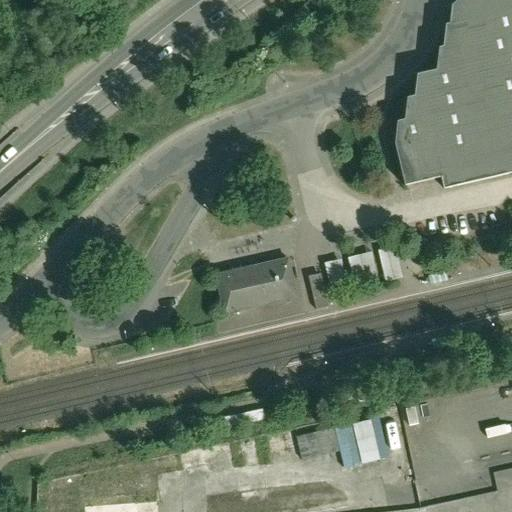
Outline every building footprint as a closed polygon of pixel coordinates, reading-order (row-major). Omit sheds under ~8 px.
[(511,0),(440,0),(440,16),(435,19),(434,38),(429,42),(428,61),(428,65),(407,68),(404,90),(392,91),(384,135),(397,179),(432,169),(434,182),(511,161),(511,0)] [(349,288),(397,279),(391,246),(371,250),(371,251),(343,257),(349,288)] [(215,271),(224,312),(298,295),(289,255),(215,271)] [(324,273),(318,274),(310,276),(317,308),(325,307),(331,306),(324,273)] [(339,466),(400,456),(396,430),(382,432),(379,415),(293,429),(298,459),(337,452),(339,466)] [(84,504),(84,511),(157,511),(157,498),(84,504)]
